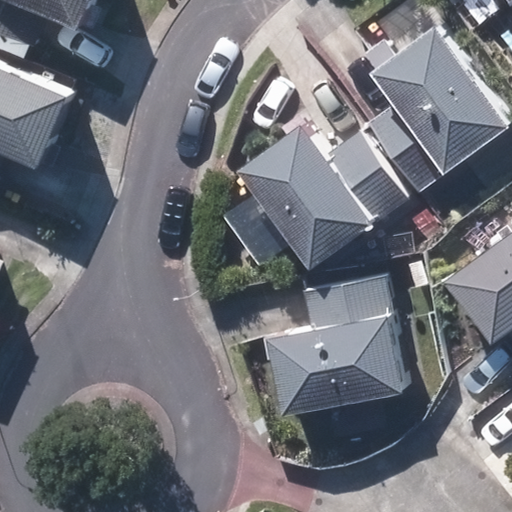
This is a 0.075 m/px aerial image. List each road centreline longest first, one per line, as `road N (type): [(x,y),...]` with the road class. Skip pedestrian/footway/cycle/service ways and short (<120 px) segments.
road 1 (residential): [(235,0),(187,66),(123,374)]
road 2 (residential): [(35,511),(12,462),(21,416),(53,381),(75,372),(123,374)]
road 3 (residential): [(123,374),(145,385),(175,422),(179,470),(158,511)]
